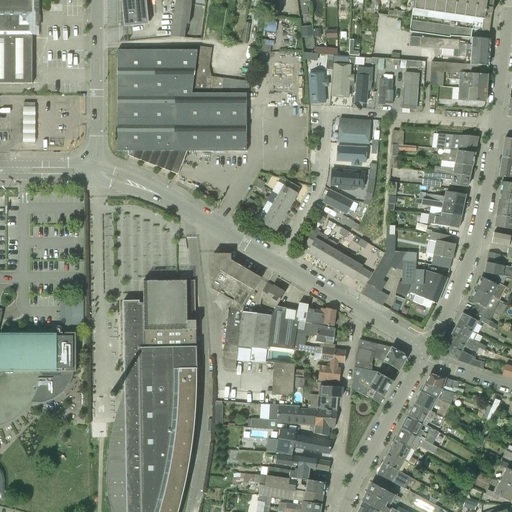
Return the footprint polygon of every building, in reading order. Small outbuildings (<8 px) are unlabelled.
[(32,35),(39,35),(38,0),(0,0),(0,83),(23,84),(23,85),(27,85),(27,84),(32,84),(32,35)] [(121,0),(124,27),(136,25),(144,25),(141,0),(121,0)] [(175,0),(175,2),(169,37),(184,38),(186,25),(188,25),(191,5),(191,0),(175,0)] [(389,0),(389,7),(387,7),(386,16),(403,18),(403,12),(397,11),(398,10),(393,9),(394,2),(397,2),(396,0),(389,0)] [(472,38),(472,37),(471,37),(472,29),(489,32),(493,0),(413,0),(409,32),(451,38),(451,36),(472,38)] [(472,37),(472,38),(472,45),(466,44),(466,43),(459,43),(459,40),(410,37),(409,47),(441,49),(489,52),(490,39),(484,39),(484,38),(472,37)] [(348,56),(359,56),(359,48),(353,48),(354,40),(349,40),(349,52),(348,56)] [(200,46),(199,53),(211,55),(212,48),(200,46)] [(465,64),(487,66),(488,66),(489,52),(441,49),(441,56),(458,57),(458,58),(465,58),(465,64)] [(186,152),(246,151),(246,93),(192,93),(198,50),(117,50),(117,151),(128,151),(128,155),(177,175),(186,152)] [(199,53),(198,59),(210,61),(211,55),(199,53)] [(210,61),(198,59),(197,65),(209,67),(210,61)] [(431,63),(431,72),(443,73),(448,72),(487,75),(487,66),(465,64),(431,63)] [(331,97),(348,99),(349,82),(354,83),(355,75),(350,75),(350,65),(333,64),(331,97)] [(210,90),(211,76),(209,67),(197,65),(194,90),(210,90)] [(404,72),(400,109),(415,110),(419,74),(404,72)] [(443,73),(431,72),(430,86),(436,86),(438,86),(442,87),(443,73)] [(459,88),(486,89),(487,75),(448,72),(448,80),(459,80),(459,88)] [(324,74),(313,75),(314,91),(315,104),(325,104),(324,74)] [(218,77),(211,76),(210,90),(216,90),(218,77)] [(216,90),(223,90),(224,78),(218,77),(216,90)] [(231,79),(224,78),(223,90),(229,90),(231,79)] [(229,90),(235,91),(237,80),(231,79),(229,90)] [(357,100),(369,101),(371,81),(361,80),(358,80),(357,100)] [(241,92),(248,93),(250,82),(243,81),(241,92)] [(376,103),(389,104),(391,84),(378,84),(376,103)] [(458,101),(485,102),(486,89),(459,88),(458,101)] [(35,107),(23,107),(23,119),(23,143),(35,143),(35,119),(35,107)] [(337,143),(368,145),(369,130),(338,128),(337,143)] [(392,145),(403,145),(403,131),(393,131),(392,145)] [(436,149),(450,150),(475,152),(478,137),(438,134),(436,149)] [(511,138),(505,138),(502,157),(511,158),(511,138)] [(397,151),(416,152),(416,147),(403,145),(392,145),(391,156),(397,156),(397,151)] [(353,156),(366,157),(366,148),(333,146),(332,155),(345,156),(344,164),(353,164),(353,156)] [(441,159),(441,161),(472,165),(475,152),(450,150),(449,155),(442,154),(441,159)] [(499,176),(511,178),(511,158),(502,157),(499,176)] [(440,173),(470,176),(472,165),(441,161),(440,173)] [(363,172),(331,169),(329,185),(362,187),(363,172)] [(451,180),(450,185),(467,187),(470,176),(440,173),(436,172),(424,171),(423,186),(440,188),(441,179),(451,180)] [(278,195),(292,203),(297,193),(296,192),(299,187),(288,181),(285,186),(283,185),(278,195)] [(500,192),(511,193),(511,183),(502,182),(500,192)] [(348,210),(352,201),(328,189),(323,198),(327,200),(325,204),(335,209),(337,205),(348,210)] [(424,199),(463,206),(466,195),(445,191),(444,197),(426,194),(424,199)] [(497,215),(511,217),(511,193),(500,192),(497,215)] [(273,204),(286,212),(292,203),(278,195),(273,204)] [(442,215),(460,219),(463,206),(424,199),(415,199),(414,204),(443,208),(442,215)] [(267,213),(281,221),(286,212),(273,204),(267,213)] [(281,221),(267,213),(261,223),(275,231),(281,221)] [(429,214),(427,224),(458,229),(460,219),(442,215),(429,214)] [(495,227),(511,229),(511,217),(497,215),(495,227)] [(356,231),(360,226),(359,226),(354,223),(354,222),(343,216),(340,222),(356,231)] [(452,259),(455,244),(448,243),(449,236),(444,235),(431,232),(429,240),(436,242),(432,256),(452,259)] [(509,247),(507,256),(511,256),(511,235),(511,236),(494,232),(492,243),(509,247)] [(307,253),(317,258),(325,244),(315,239),(317,236),(311,233),(305,244),(310,247),(307,253)] [(317,258),(326,264),(334,250),(325,244),(317,258)] [(326,264),(335,269),(343,255),(334,250),(326,264)] [(394,252),(385,251),(372,274),(367,283),(372,286),(377,289),(381,292),(386,283),(384,282),(385,280),(384,279),(391,268),(395,270),(406,253),(406,252),(394,252)] [(484,273),(492,274),(507,277),(511,278),(511,265),(511,266),(511,267),(499,265),(501,255),(488,252),(484,273)] [(401,290),(437,304),(447,279),(424,269),(423,270),(415,269),(416,261),(416,253),(406,253),(405,269),(404,269),(404,273),(405,273),(404,283),(399,281),(397,288),(397,291),(399,291),(399,294),(401,294),(401,290)] [(267,350),(238,346),(243,312),(243,307),(261,278),(231,261),(231,254),(213,254),(213,263),(209,271),(211,289),(219,294),(215,301),(221,304),(219,308),(227,317),(222,359),(224,368),(234,369),(235,360),(241,361),(265,362),(267,350)] [(335,269),(344,275),(352,261),(343,255),(335,269)] [(452,259),(432,256),(431,256),(431,258),(425,257),(423,263),(429,266),(429,265),(449,269),(452,259)] [(362,267),(352,261),(344,275),(354,280),(355,279),(361,282),(367,270),(362,267)] [(366,285),(367,283),(372,274),(367,270),(361,282),(366,285)] [(507,277),(492,274),(488,281),(498,286),(499,284),(502,286),(507,277)] [(500,302),(503,303),(507,295),(501,292),(501,293),(495,290),(498,286),(488,281),(482,277),(476,288),(500,302)] [(196,401),(196,391),(196,379),(196,369),(197,369),(195,280),(180,281),(143,281),(143,301),(141,301),(141,298),(123,298),(124,391),(123,393),(121,399),(118,408),(114,423),(113,427),(112,433),(109,445),(108,457),(106,470),(106,477),(107,483),(107,491),(109,500),(110,503),(111,509),(112,511),(178,511),(179,510),(181,500),(184,489),(186,479),(188,468),(190,457),(192,443),(194,422),(195,411),(196,401)] [(276,307),(285,293),(273,285),(272,286),(267,283),(262,291),(261,298),(276,307)] [(360,294),(366,297),(372,286),(367,283),(366,285),(360,294)] [(366,297),(371,300),(377,289),(372,286),(366,297)] [(472,312),(490,321),(498,306),(500,302),(476,288),(470,300),(477,304),(472,312)] [(371,300),(376,303),(383,293),(381,292),(377,289),(371,300)] [(376,303),(382,306),(388,296),(383,293),(376,303)] [(65,299),(66,325),(85,324),(84,298),(65,299)] [(293,350),(294,342),(297,321),(304,322),(307,310),(308,305),(299,303),(297,311),(276,307),(271,316),(268,347),(293,350)] [(304,322),(312,324),(312,323),(324,325),(333,327),(336,310),(327,308),(326,310),(322,309),(321,312),(307,310),(304,322)] [(490,321),(472,312),(465,308),(457,324),(472,332),(477,324),(479,325),(481,322),(496,330),(498,325),(490,321)] [(267,350),(268,347),(271,316),(243,312),(238,346),(267,350)] [(321,343),(320,347),(334,349),(335,345),(333,344),(335,328),(312,324),(304,322),(297,321),(294,342),(293,350),(297,351),(298,345),(304,346),(305,343),(306,334),(316,336),(315,342),(321,343)] [(467,343),(484,351),(486,347),(474,340),(477,334),(472,332),(457,324),(451,335),(467,343)] [(41,372),(61,372),(62,372),(62,356),(65,356),(65,352),(65,333),(0,332),(0,426),(5,424),(15,419),(24,412),(31,403),(37,392),(40,381),(41,372)] [(486,351),(484,351),(467,343),(451,335),(447,343),(470,355),(473,351),(477,353),(476,353),(483,356),(486,351)] [(384,362),(399,370),(406,358),(405,355),(392,348),(359,340),(354,368),(368,370),(370,364),(371,364),(374,353),(376,350),(382,352),(377,360),(384,363),(384,362)] [(483,369),(485,363),(475,360),(475,358),(470,355),(447,343),(443,350),(444,354),(457,361),(483,369)] [(312,347),(304,346),(298,345),(297,351),(315,354),(313,361),(320,360),(331,361),(331,367),(320,365),(318,380),(339,383),(341,368),(337,367),(337,362),(344,363),(346,351),(334,350),(334,349),(320,347),(318,347),(312,347)] [(293,395),(293,387),(294,379),(294,372),(294,364),(273,363),(272,395),(293,395)] [(502,375),(509,377),(511,368),(511,366),(505,364),(502,375)] [(372,391),(384,397),(393,382),(375,372),(368,370),(354,368),(351,389),(369,398),(371,393),(372,391)] [(305,377),(304,376),(304,371),(299,370),(299,373),(294,372),(294,379),(305,380),(305,377)] [(455,391),(458,383),(432,375),(429,375),(424,384),(451,393),(452,389),(455,391)] [(293,387),(304,388),(305,380),(294,379),(293,387)] [(319,395),(337,397),(341,398),(342,388),(331,386),(331,384),(319,383),(319,395)] [(420,391),(450,404),(455,394),(451,393),(424,384),(420,391)] [(450,405),(450,404),(420,391),(417,397),(414,404),(443,418),(447,412),(448,410),(450,405)] [(337,397),(319,395),(317,410),(336,411),(337,397)] [(277,421),(315,425),(316,410),(307,409),(299,409),(299,406),(269,404),(268,420),(277,420),(277,421)] [(408,416),(423,424),(427,417),(430,419),(428,423),(439,428),(444,418),(443,418),(414,404),(408,416)] [(487,420),(491,422),(495,411),(489,409),(485,419),(487,420)] [(316,425),(315,434),(327,436),(329,426),(334,427),(337,411),(336,411),(317,410),(316,410),(315,425),(316,425)] [(408,416),(405,422),(401,429),(422,440),(432,445),(438,432),(423,424),(408,416)] [(329,454),(331,443),(296,436),(296,432),(280,429),(275,452),(292,455),(294,447),(329,454)] [(395,440),(410,448),(411,449),(414,450),(416,451),(419,445),(422,440),(417,437),(401,429),(395,440)] [(389,451),(405,460),(408,461),(410,457),(414,450),(411,449),(410,448),(395,440),(389,451)] [(437,448),(422,440),(419,445),(434,453),(437,448)] [(383,463),(399,471),(405,460),(389,451),(383,463)] [(309,468),(315,469),(316,460),(300,457),(299,457),(299,458),(282,455),(281,457),(275,456),(275,462),(274,465),(280,465),(280,466),(295,469),(309,471),(309,468)] [(315,469),(327,471),(328,472),(330,462),(316,460),(315,469)] [(500,481),(511,486),(511,471),(511,469),(511,466),(501,462),(499,465),(506,469),(500,481)] [(376,474),(393,483),(405,489),(411,478),(409,477),(409,476),(399,471),(383,463),(376,474)] [(267,467),(267,472),(266,476),(269,476),(292,478),(307,480),(309,471),(295,469),(294,471),(267,467)] [(269,476),(267,486),(290,490),(292,482),(292,478),(269,476)] [(325,483),(310,480),(308,493),(307,492),(305,502),(321,504),(325,483)] [(487,490),(485,494),(497,500),(499,496),(510,501),(511,496),(511,486),(500,481),(494,493),(487,490)] [(292,482),(290,490),(297,491),(299,483),(292,482)] [(367,492),(394,506),(396,502),(398,503),(401,498),(372,483),(367,492)] [(405,511),(394,506),(367,492),(362,501),(380,511),(381,511),(405,511)] [(258,495),(256,495),(256,497),(255,505),(257,505),(256,511),(263,511),(264,511),(265,506),(266,496),(258,495)] [(424,511),(436,511),(439,508),(416,495),(411,505),(424,511)] [(285,508),(313,511),(319,511),(321,504),(305,502),(294,500),(293,504),(286,503),(285,508)] [(476,503),(465,500),(462,508),(473,511),(476,503)] [(356,511),(379,511),(380,511),(362,501),(356,511)]
